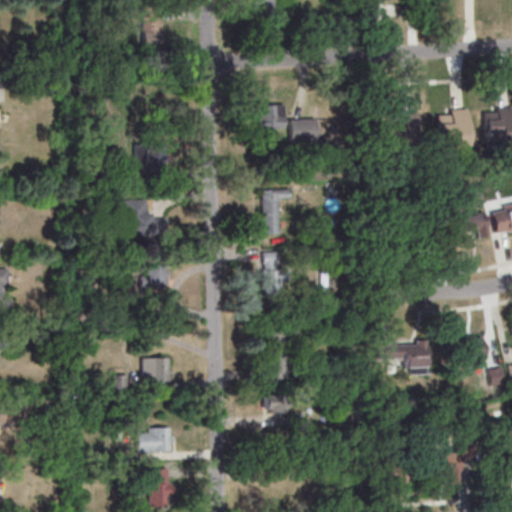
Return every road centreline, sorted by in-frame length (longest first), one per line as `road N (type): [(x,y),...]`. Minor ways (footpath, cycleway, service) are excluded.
road 1 (residential): [(218,511),(206,0)]
road 2 (residential): [(511,47),(209,61)]
road 3 (residential): [(511,281),(373,298)]
